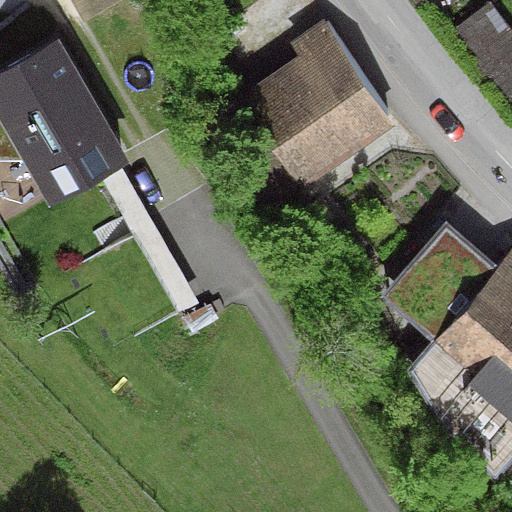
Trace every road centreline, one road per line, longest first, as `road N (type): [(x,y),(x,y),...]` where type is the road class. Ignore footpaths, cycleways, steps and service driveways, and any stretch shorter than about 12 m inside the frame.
road 1 (tertiary): [(511,174),(368,0)]
road 2 (track): [(53,0),(137,124)]
